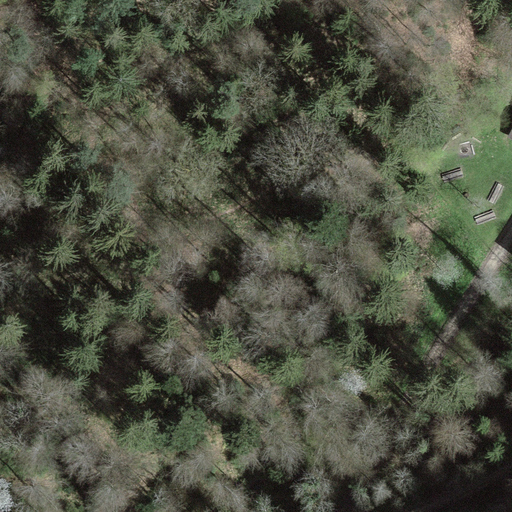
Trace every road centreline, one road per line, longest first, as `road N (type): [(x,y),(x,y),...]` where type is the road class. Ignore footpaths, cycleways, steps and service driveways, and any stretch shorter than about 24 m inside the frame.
road 1 (track): [(327,511),(394,430),(491,260)]
road 2 (track): [(398,511),(511,465)]
